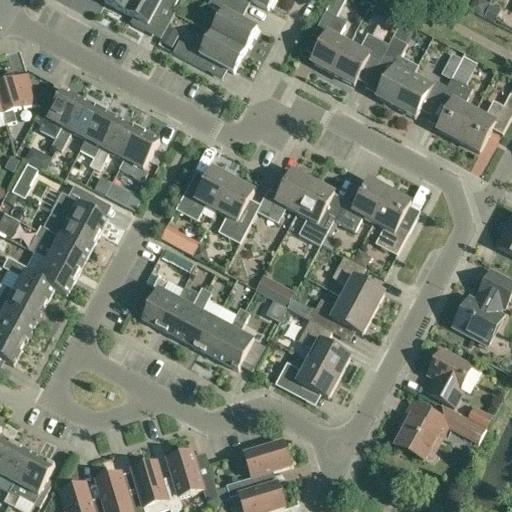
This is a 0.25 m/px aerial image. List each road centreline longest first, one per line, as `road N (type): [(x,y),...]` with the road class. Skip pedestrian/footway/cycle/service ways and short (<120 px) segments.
road 1 (residential): [(265,124),(231,136),(5,14)]
road 2 (residential): [(341,452),(462,229),(458,210)]
road 3 (residential): [(458,210),(442,178),(351,130),(306,110),(265,124)]
road 4 (residential): [(341,452),(260,410),(216,423),(174,405)]
road 5 (residential): [(174,405),(90,431),(30,402)]
road 6 (residential): [(313,0),(262,95),(265,124)]
road 7 (residential): [(76,343),(143,225)]
